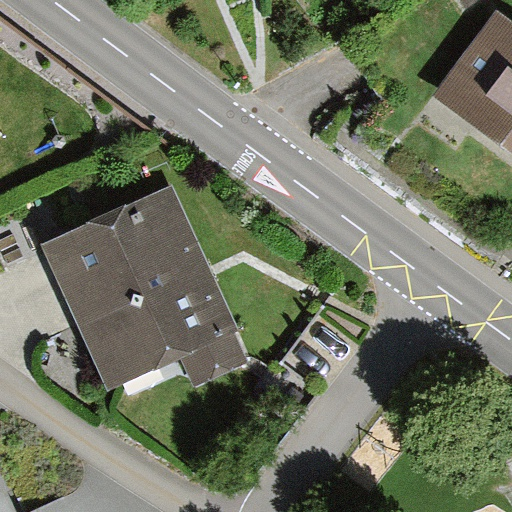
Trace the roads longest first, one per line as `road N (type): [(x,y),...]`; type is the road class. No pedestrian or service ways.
road 1 (tertiary): [(54,0),(430,282)]
road 2 (residential): [(269,511),(430,282)]
road 3 (residential): [(202,511),(0,377)]
